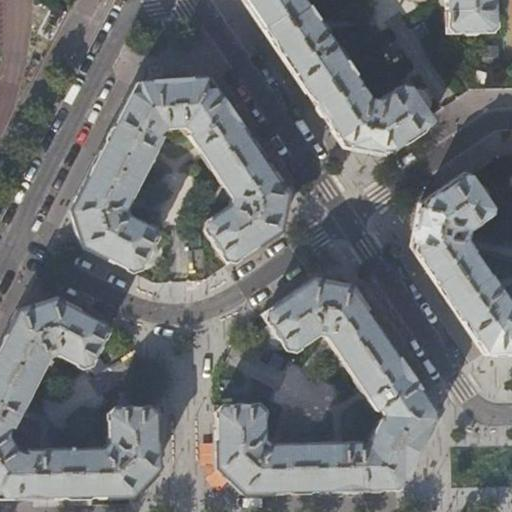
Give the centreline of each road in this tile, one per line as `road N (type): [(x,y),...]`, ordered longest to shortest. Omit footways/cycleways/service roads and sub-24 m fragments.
road 1 (residential): [(346,221),(241,292),(181,315),(137,308),(9,244)]
road 2 (residential): [(9,244),(127,16),(154,0)]
road 3 (residential): [(187,0),(346,221)]
road 4 (residential): [(346,221),(480,411),(511,411)]
road 5 (residential): [(511,118),(485,124),(346,221)]
